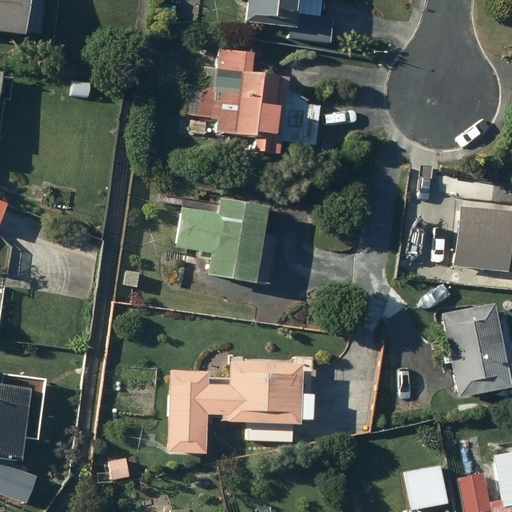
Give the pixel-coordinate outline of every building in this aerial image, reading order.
[(0,0),(0,41),(20,44),(26,0),(0,0)] [(291,32),(289,41),(328,47),(332,21),(318,19),(321,0),(320,0),(247,0),(244,25),(291,32)] [(209,123),(217,124),(215,144),(224,145),(223,151),(277,158),(279,144),(313,148),(318,109),(307,107),(306,117),(299,116),(301,104),(286,102),(288,82),(249,77),(252,57),(217,52),(214,72),(201,70),(199,88),(187,86),(183,116),(209,120),(209,123)] [(79,83),(78,97),(86,97),(86,84),(79,83)] [(161,148),(143,146),(142,162),(159,163),(161,148)] [(209,258),(205,282),(253,290),(265,214),(218,206),(216,221),(180,215),(174,252),(209,258)] [(16,211),(13,217),(23,222),(26,215),(16,211)] [(452,269),(511,275),(511,217),(458,211),(452,269)] [(74,269),(70,286),(85,288),(88,271),(74,269)] [(124,273),(123,287),(135,288),(136,274),(124,273)] [(492,310),(438,320),(455,404),(508,394),(492,310)] [(228,390),(206,389),(207,377),(169,375),(165,457),(204,459),(206,419),(220,420),(220,425),(227,425),(227,428),(247,428),(246,443),(290,445),(291,431),(298,432),(298,426),(311,427),(312,401),(308,400),(310,361),(296,360),(295,370),(229,367),(228,390)] [(0,464),(20,467),(28,396),(0,392),(0,464)] [(457,481),(462,511),(511,511),(511,458),(491,463),(498,505),(489,506),(484,476),(457,481)] [(125,462),(108,465),(110,482),(127,480),(125,462)] [(439,469),(403,475),(409,511),(413,511),(445,507),(439,469)]
